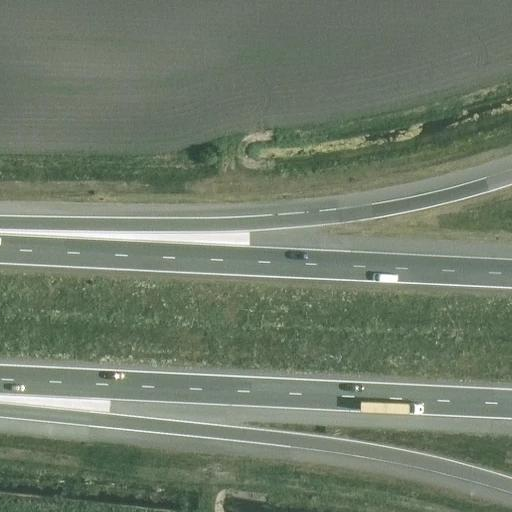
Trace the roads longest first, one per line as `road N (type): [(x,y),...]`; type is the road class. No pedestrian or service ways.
road 1 (motorway): [(0,408),(271,440),(511,492)]
road 2 (motorway): [(511,177),(344,217),(0,226)]
road 3 (motorway): [(0,380),(511,406)]
road 4 (motorway): [(511,274),(0,250)]
